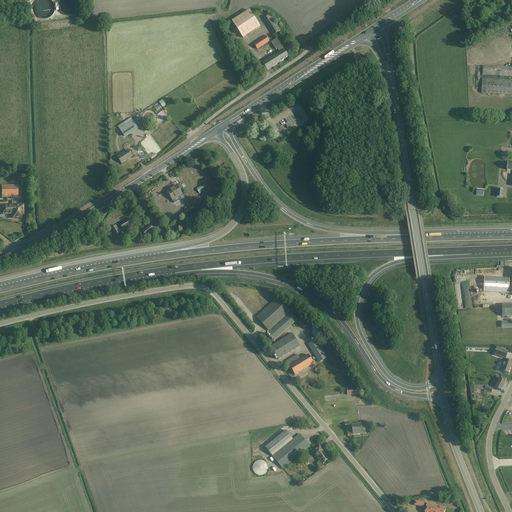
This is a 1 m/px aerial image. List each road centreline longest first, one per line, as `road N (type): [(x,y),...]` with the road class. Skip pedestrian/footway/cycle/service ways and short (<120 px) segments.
road 1 (unclassified): [(394,511),(210,291),(177,287),(0,324)]
road 2 (motorway): [(173,269),(246,273),(305,290),(338,316),(390,386),(443,395)]
road 3 (tertiary): [(440,382),(391,80)]
road 4 (motorway): [(173,269),(472,250)]
road 5 (motorway): [(440,382),(419,389),(386,375),(358,328),(356,307),(369,277),(388,264),(472,250)]
road 6 (motorway): [(410,238),(166,256)]
road 7 (unclassified): [(378,0),(205,122),(195,144)]
road 8 (motorway): [(410,238),(317,227),(287,212),(224,126)]
road 9 (tertiary): [(0,258),(195,144)]
road 10 (motorway): [(215,131),(244,174),(245,203),(225,232),(166,256)]
road 11 (motorway): [(0,304),(173,269)]
road 12 (motorway): [(166,256),(0,289)]
road 13 (tertiary): [(224,126),(365,34)]
road 14 (unclassified): [(508,511),(488,451),(511,390)]
road 15 (tertiary): [(481,511),(443,395)]
